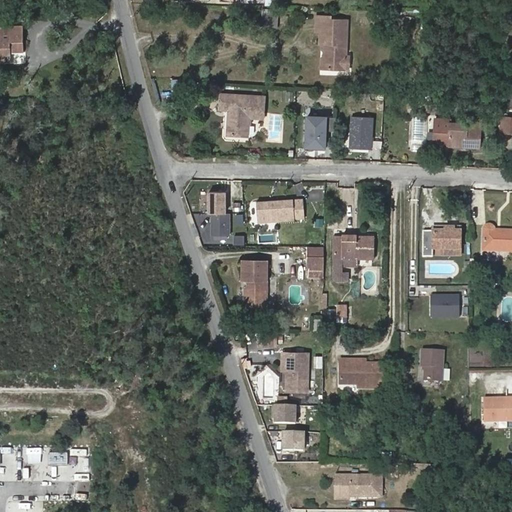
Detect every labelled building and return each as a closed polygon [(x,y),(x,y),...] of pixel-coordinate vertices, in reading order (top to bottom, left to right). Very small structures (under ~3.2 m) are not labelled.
[(278,9),(262,9),(262,26),(278,26),(278,9)] [(341,58),(343,58),(344,23),(328,23),(329,19),(314,18),(313,35),(318,35),(318,47),(323,47),(322,72),(341,72),(341,58)] [(24,53),(23,25),(0,25),(0,62),(11,62),(11,53),(24,53)] [(286,91),(285,101),(292,101),(293,91),(286,91)] [(238,113),(235,123),(257,125),(257,122),(271,123),(272,99),(227,97),(227,113),(238,113)] [(411,116),(408,149),(425,150),(428,117),(411,116)] [(370,150),(371,118),(349,117),(349,150),(370,150)] [(326,132),(335,133),(336,119),(307,118),(307,149),(326,149),(326,132)] [(511,118),(501,118),(501,148),(511,147),(511,118)] [(473,125),(455,124),(455,123),(440,122),(438,149),(454,149),(454,145),(470,146),(469,150),(484,151),(486,129),(473,128),(473,125)] [(257,125),(235,123),(235,139),(253,139),(254,129),(256,129),(257,125)] [(225,217),(225,195),(209,195),(209,217),(210,217),(225,217)] [(293,205),(293,203),(256,206),(258,227),(293,224),(293,223),(293,221),(293,205)] [(293,221),(293,223),(305,222),(303,204),(293,205),(293,221)] [(228,239),(228,217),(210,217),(210,239),(228,239)] [(461,250),(461,233),(445,233),(446,226),(434,226),(434,229),(429,229),(423,229),(423,255),(434,255),(434,250),(444,250),(461,250)] [(486,251),(511,250),(511,229),(499,230),(498,229),(495,227),(494,226),(492,226),(491,226),(487,227),(485,230),(486,251)] [(244,244),(244,235),(233,235),(232,244),(244,244)] [(334,260),(375,260),(376,236),(370,236),(370,239),(363,238),(363,236),(347,236),(347,238),(334,238),(334,260)] [(307,276),(322,276),(322,269),(322,262),(307,262),(307,276)] [(267,303),(267,263),(241,263),(242,282),(247,282),(247,290),(244,293),(245,301),(250,310),(260,310),(267,303)] [(461,320),(461,299),(432,299),(432,320),(461,320)] [(346,309),(335,309),(336,320),(346,319),(346,309)] [(276,334),(259,334),(259,347),(276,347),(276,334)] [(292,393),(293,393),(293,355),(283,355),(283,373),(288,373),(292,373),(292,393)] [(293,355),(293,393),(306,393),(307,355),(293,355)] [(426,355),(425,374),(429,374),(429,385),(445,386),(445,356),(426,355)] [(364,363),(360,363),(342,363),(342,386),(357,387),(360,392),(385,392),(385,369),(363,369),(364,363)] [(511,419),(511,397),(485,398),(485,420),(511,419)] [(295,406),(272,406),(272,420),(274,420),(274,424),(295,424),(295,406)] [(303,433),(283,432),(283,451),(303,451),(303,433)] [(49,464),(66,464),(66,452),(49,452),(49,464)] [(433,467),(415,466),(414,476),(433,477),(433,467)] [(354,500),(380,501),(381,481),(335,478),(334,501),(347,502),(348,496),(351,496),(354,500)]
